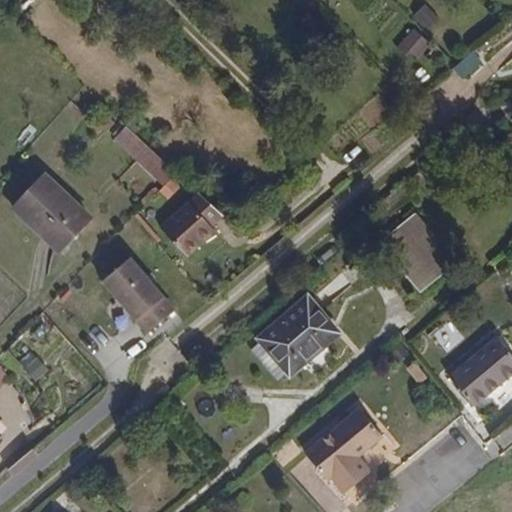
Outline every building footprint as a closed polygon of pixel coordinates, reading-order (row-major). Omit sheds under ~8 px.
[(175,174),(126,128),(114,140),(163,186),(175,174)] [(89,220),(43,177),(13,210),(57,253),(89,220)] [(209,229),(220,218),(197,192),(159,227),(188,259),(215,235),(209,229)] [(420,293),(458,261),(416,212),(379,243),(420,293)] [(131,256),(101,281),(145,334),(175,309),(131,256)] [(289,379),(344,333),(309,292),(254,338),(289,379)] [(473,408),(511,375),(511,359),(496,339),(449,378),(473,408)] [(0,388),(11,379),(0,366),(0,388)] [(357,458),(382,438),(359,410),(306,455),(328,482),(333,478),(346,493),(370,473),(357,458)] [(294,467),(329,511),(332,511),(343,504),(306,457),(294,467)]
